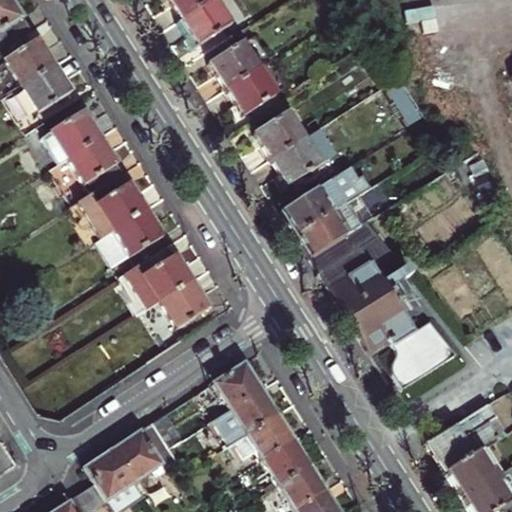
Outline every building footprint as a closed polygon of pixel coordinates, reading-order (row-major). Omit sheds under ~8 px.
[(9,0),(0,0),(0,53),(31,34),(9,0)] [(166,0),(180,21),(212,1),(213,0),(166,0)] [(212,1),(180,21),(196,47),(228,26),(212,1)] [(2,62),(20,90),(53,69),(35,41),(2,62)] [(224,90),(256,69),(240,44),(208,65),(224,90)] [(53,69),(20,90),(43,125),(76,104),(53,69)] [(272,95),(256,69),(224,90),(240,116),(272,95)] [(56,167),(66,161),(99,141),(82,113),(40,141),(56,167)] [(284,114),(252,135),(268,160),(300,139),(284,114)] [(317,166),(300,139),(268,160),(285,186),(317,166)] [(122,177),(99,141),(66,161),(89,197),(122,177)] [(77,205),(100,241),(127,224),(145,213),(122,177),(89,197),(77,205)] [(344,203),(329,180),(278,212),(284,221),(294,236),(344,203)] [(360,227),(344,203),(294,236),(309,260),(360,227)] [(128,258),(130,261),(162,241),(145,213),(127,224),(100,241),(94,245),(110,270),(128,258)] [(404,314),(409,310),(395,288),(388,293),(384,286),(387,284),(383,278),(380,280),(362,250),(378,238),(366,223),(360,227),(309,260),(369,352),(388,340),(392,345),(414,331),(404,314)] [(190,285),(174,259),(142,279),(136,270),(117,281),(132,305),(128,308),(136,320),(159,306),(190,285)] [(190,285),(159,306),(175,332),(207,312),(190,285)] [(242,366),(212,386),(229,413),(259,393),(242,366)] [(511,395),(508,390),(502,394),(508,402),(511,399),(511,395)] [(229,413),(245,438),(276,419),(259,393),(229,413)] [(494,418),(486,405),(426,443),(446,474),(480,452),(505,436),(501,430),(495,434),(487,422),(494,418)] [(165,417),(150,427),(167,453),(182,443),(165,417)] [(245,438),(261,463),(292,444),(276,419),(245,438)] [(167,453),(150,427),(110,453),(133,486),(160,469),(155,460),(167,453)] [(261,463),(277,488),(308,469),(292,444),(261,463)] [(0,447),(0,474),(2,478),(14,470),(0,447)] [(470,511),(495,511),(511,501),(511,485),(504,474),(497,479),(480,452),(446,474),(470,511)] [(92,511),(103,505),(107,511),(120,511),(141,499),(133,486),(110,453),(82,471),(94,490),(67,507),(70,511),(92,511)] [(277,488),(292,511),(297,511),(325,495),(308,469),(277,488)] [(297,511),(335,511),(325,495),(297,511)] [(511,511),(511,501),(495,511),(511,511)]
